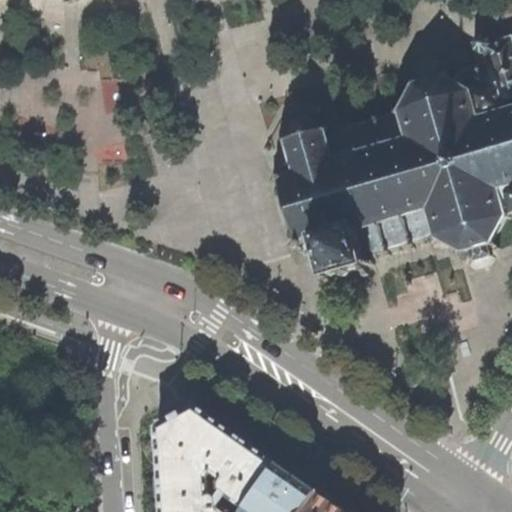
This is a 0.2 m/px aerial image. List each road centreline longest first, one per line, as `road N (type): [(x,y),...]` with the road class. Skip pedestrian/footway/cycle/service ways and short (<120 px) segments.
road 1 (primary): [(127,287),(202,318),(461,497)]
road 2 (unclassified): [(127,287),(107,356),(113,511)]
road 3 (primary): [(0,242),(127,287)]
